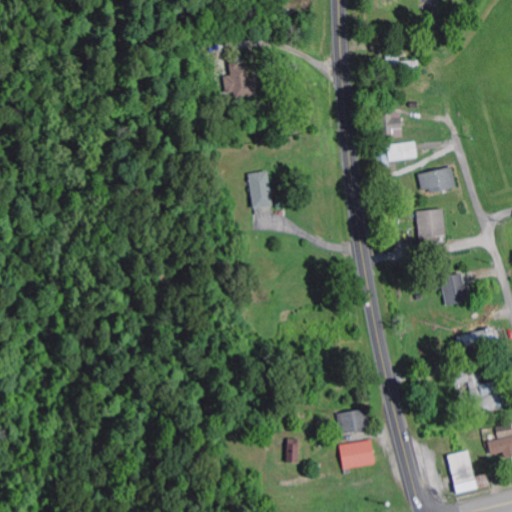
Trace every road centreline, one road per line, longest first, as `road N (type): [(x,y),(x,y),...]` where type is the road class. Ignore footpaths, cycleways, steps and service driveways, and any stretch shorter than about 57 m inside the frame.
road 1 (primary): [(421,511),(368,280),(339,0)]
road 2 (residential): [(511,302),(457,140)]
